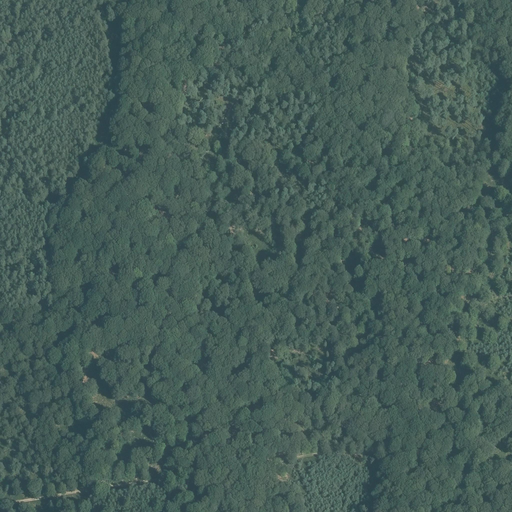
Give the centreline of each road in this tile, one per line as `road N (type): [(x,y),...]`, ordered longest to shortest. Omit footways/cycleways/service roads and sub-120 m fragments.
road 1 (track): [(108,0),(118,25),(119,103),(86,173),(51,208),(48,321),(73,334),(112,402),(131,414),(159,480)]
road 2 (track): [(0,505),(511,423)]
